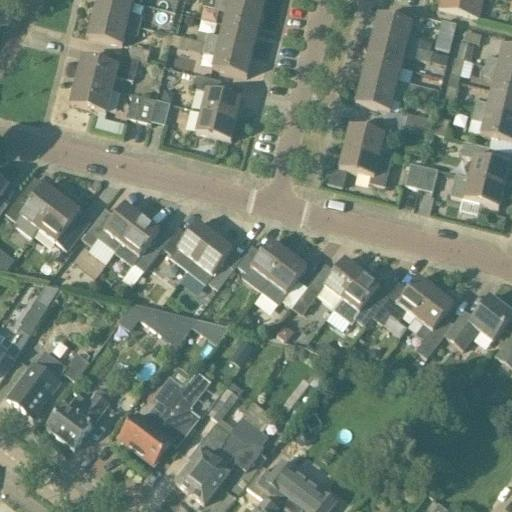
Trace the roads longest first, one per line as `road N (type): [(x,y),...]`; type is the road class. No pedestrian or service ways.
road 1 (residential): [(278,206),(0,136)]
road 2 (residential): [(511,269),(278,206)]
road 3 (residential): [(278,206),(327,0)]
